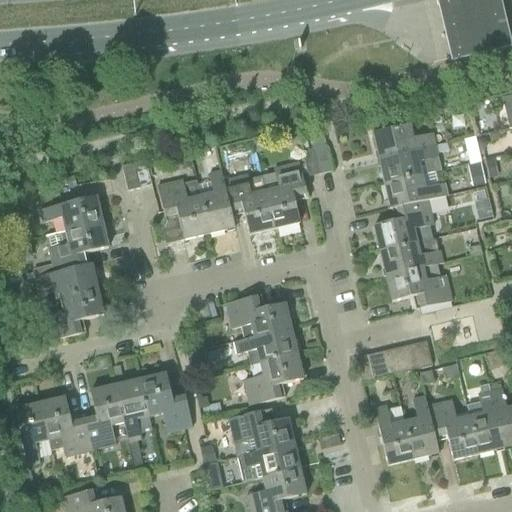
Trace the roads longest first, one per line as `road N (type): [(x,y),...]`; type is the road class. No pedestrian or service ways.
road 1 (primary): [(0,47),(212,30),(355,0)]
road 2 (residential): [(375,511),(313,275)]
road 3 (residential): [(157,302),(142,339),(2,368)]
road 4 (residential): [(313,275),(157,302)]
